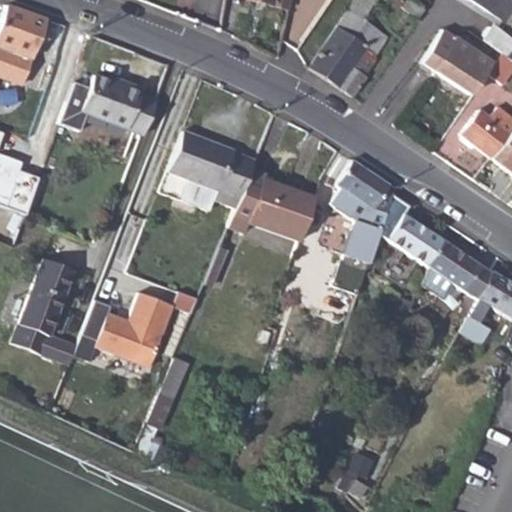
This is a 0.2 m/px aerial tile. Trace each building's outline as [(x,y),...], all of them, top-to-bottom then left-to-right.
[(249,0),(288,11),(290,0),(249,0)] [(355,0),(335,29),(347,37),(336,53),(352,66),(363,51),(371,56),(384,38),(371,26),(361,19),(375,0),(355,0)] [(404,0),(400,6),(417,20),(418,21),(426,13),(423,10),(410,0),(404,0)] [(511,0),(460,0),(495,24),(511,0)] [(4,6),(0,16),(0,79),(20,86),(44,21),(4,6)] [(75,67),(86,36),(62,27),(47,67),(72,76),(75,67)] [(335,29),(306,68),(350,98),(366,76),(364,75),(352,66),(336,53),(347,37),(335,29)] [(441,32),(419,63),(468,95),(489,64),(441,32)] [(363,51),(352,66),(364,75),(373,62),(374,58),(371,56),(363,51)] [(501,55),(488,74),(501,84),(511,71),(511,69),(511,62),(504,57),(501,55)] [(121,86),(108,81),(90,73),(77,109),(141,133),(155,98),(138,92),(139,86),(124,79),(121,86)] [(111,73),(108,81),(121,86),(124,79),(111,73)] [(458,135),(490,159),(511,130),(511,122),(494,109),(487,119),(477,111),(458,135)] [(511,130),(490,159),(511,177),(511,130)] [(179,134),(163,174),(184,182),(177,203),(205,214),(210,204),(229,212),(244,175),(246,170),(249,164),(230,156),(228,153),(179,134)] [(391,190),(349,161),(330,187),(331,187),(349,199),(361,206),(357,218),(354,218),(346,243),(369,251),(374,239),(388,196),(391,190)] [(246,170),(244,175),(257,181),(258,180),(260,174),(246,170)] [(225,222),(223,226),(241,232),(244,223),(296,241),(310,199),(258,180),(257,181),(244,175),(229,212),(225,222)] [(349,199),(331,187),(328,197),(332,206),(342,211),(349,199)] [(388,196),(374,239),(389,248),(403,257),(422,269),(438,243),(435,241),(399,219),(405,206),(388,196)] [(438,243),(422,269),(426,271),(456,290),(461,294),(455,307),(459,309),(456,314),(462,318),(486,273),(438,243)] [(215,247),(200,282),(208,286),(224,250),(215,247)] [(403,257),(389,248),(384,257),(398,266),(403,257)] [(7,344),(66,367),(73,348),(46,337),(70,273),(40,261),(7,344)] [(362,273),(358,284),(370,288),(377,265),(366,262),(362,273)] [(358,284),(362,273),(335,263),(327,289),(353,298),(358,284)] [(456,290),(426,271),(419,288),(448,306),(456,290)] [(462,318),(455,333),(479,345),(487,330),(472,322),(480,305),(511,322),(511,319),(511,286),(487,272),(486,273),(462,318)] [(190,310),(195,296),(178,291),(173,304),(190,310)] [(90,302),(77,337),(92,343),(89,348),(144,369),(168,308),(135,294),(124,323),(104,315),(106,308),(90,302)] [(170,356),(155,390),(170,396),(184,362),(170,356)] [(155,390),(144,419),(159,426),(170,396),(155,390)] [(355,447),(337,485),(360,496),(378,458),(355,447)]
